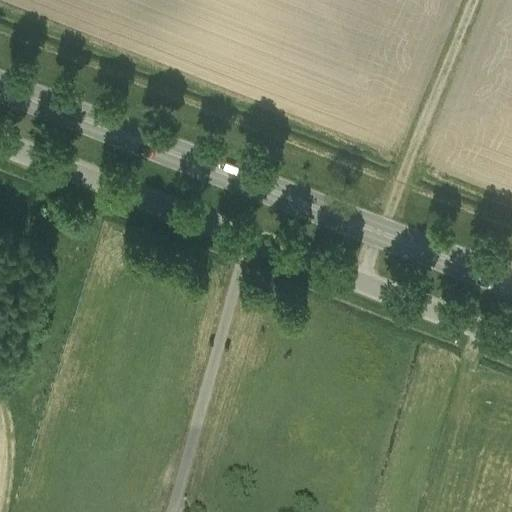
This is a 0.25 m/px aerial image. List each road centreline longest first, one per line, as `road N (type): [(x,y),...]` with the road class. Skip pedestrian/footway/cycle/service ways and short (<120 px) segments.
road 1 (unclassified): [(511,343),(0,144)]
road 2 (primary): [(0,87),(511,284)]
